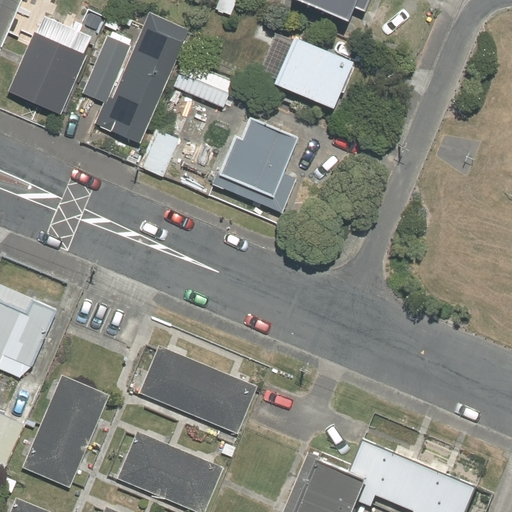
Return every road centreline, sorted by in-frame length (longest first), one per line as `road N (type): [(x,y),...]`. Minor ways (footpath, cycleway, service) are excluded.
road 1 (residential): [(0,180),(340,320)]
road 2 (residential): [(340,320),(474,0)]
road 3 (residential): [(340,320),(511,394)]
